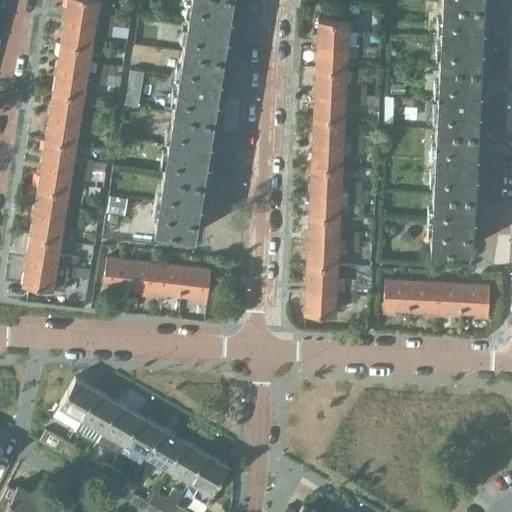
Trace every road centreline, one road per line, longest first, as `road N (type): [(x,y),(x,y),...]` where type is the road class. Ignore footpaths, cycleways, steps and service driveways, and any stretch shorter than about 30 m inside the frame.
road 1 (residential): [(259,353),(277,0)]
road 2 (residential): [(0,338),(259,353)]
road 3 (residential): [(259,353),(511,359)]
road 4 (residential): [(0,154),(26,0)]
